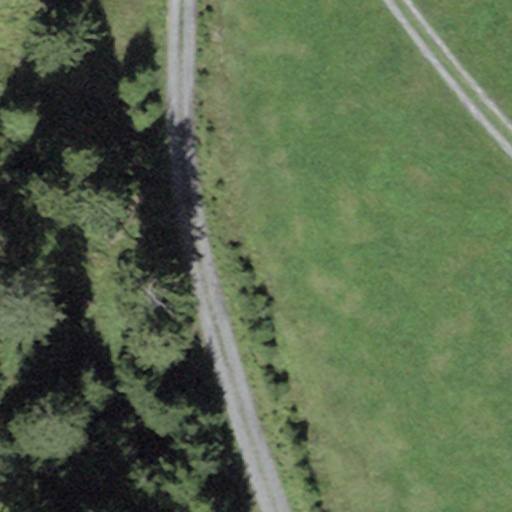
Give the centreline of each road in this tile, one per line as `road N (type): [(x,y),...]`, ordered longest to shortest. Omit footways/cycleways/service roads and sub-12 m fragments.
road 1 (track): [(272,511),(233,381),(173,43),(177,0)]
road 2 (track): [(400,0),(511,136)]
